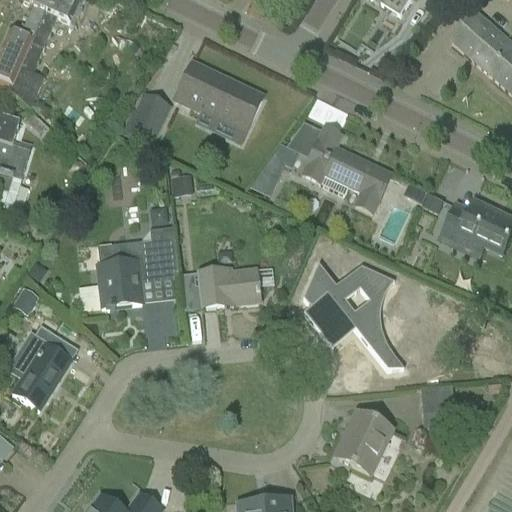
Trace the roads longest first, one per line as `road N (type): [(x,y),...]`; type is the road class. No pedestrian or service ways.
road 1 (residential): [(79,442),(124,371),(140,364),(286,355),(308,369),(313,386)]
road 2 (residential): [(313,386),(304,440),(255,464),(79,442)]
road 3 (tertiary): [(288,61),(511,173)]
road 4 (tertiary): [(160,0),(288,61)]
